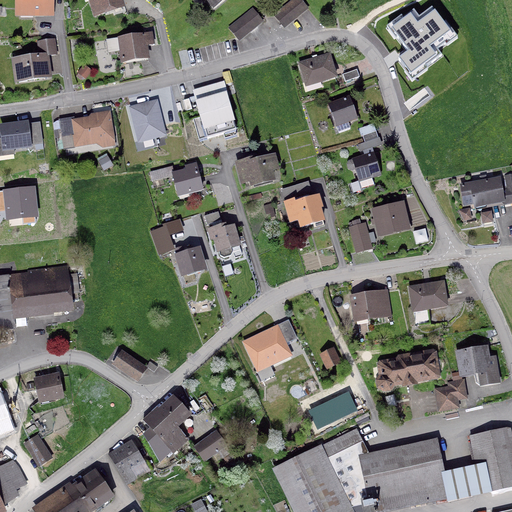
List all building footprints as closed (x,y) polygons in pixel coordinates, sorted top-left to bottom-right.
[(42,4),(51,4),(50,0),(16,0),(16,10),(21,14),(23,12),(42,12),(42,4)] [(108,12),(121,8),(118,0),(93,0),(97,12),(106,9),(106,10),(108,12)] [(205,0),(213,9),(224,0),(205,0)] [(294,0),(275,17),(284,28),(306,9),(297,0),(294,0)] [(418,18),(413,11),(404,18),(401,15),(388,25),(397,36),(399,34),(411,50),(399,60),(413,77),(426,67),(424,64),(439,52),(436,47),(445,40),(446,42),(454,36),(432,8),(418,18)] [(229,29),(238,40),(261,22),(252,11),(229,29)] [(146,57),(145,47),(152,46),(150,31),(143,33),(143,36),(118,39),(121,61),(146,57)] [(26,81),(48,78),(45,57),(55,56),(53,47),(53,41),(38,43),(40,58),(14,61),(16,77),(26,76),(26,81)] [(319,82),(335,78),(328,56),(299,65),(305,83),(318,79),(319,82)] [(77,74),(84,80),(89,74),(81,68),(77,74)] [(356,71),(342,76),(345,83),(358,78),(356,71)] [(222,85),(194,93),(207,138),(235,129),(222,85)] [(335,127),(356,119),(349,99),(327,107),(335,127)] [(163,136),(155,103),(131,110),(139,142),(163,136)] [(112,145),(108,121),(93,123),(83,125),(82,123),(73,124),(72,120),(59,122),(62,137),(74,135),(76,145),(101,141),(102,147),(112,145)] [(26,126),(0,129),(3,152),(29,149),(26,126)] [(364,143),(377,139),(375,132),(362,137),(364,143)] [(380,146),(377,139),(364,143),(366,150),(380,146)] [(370,178),(380,175),(373,155),(351,162),(358,182),(359,182),(361,189),(373,185),(370,178)] [(111,166),(106,157),(99,161),(105,170),(111,166)] [(251,186),(272,181),(270,171),(276,169),(273,158),(246,165),(246,161),(236,164),(241,184),(250,182),(251,186)] [(178,197),(201,191),(195,166),(185,168),(186,172),(173,175),(171,168),(149,174),(151,181),(172,176),(178,197)] [(503,202),(511,200),(511,176),(506,177),(508,191),(501,193),(503,202)] [(474,208),(503,203),(503,202),(501,193),(499,180),(460,187),(464,205),(474,204),(474,208)] [(289,194),(301,191),(299,185),(287,188),(289,194)] [(35,187),(4,190),(7,219),(38,215),(35,187)] [(301,228),(322,222),(318,210),(320,209),(317,198),(294,205),(293,201),(284,204),(290,223),(298,221),(301,228)] [(378,235),(407,228),(401,206),(373,213),(378,235)] [(463,221),(470,220),(468,210),(459,212),(463,221)] [(206,226),(220,222),(217,213),(204,217),(206,226)] [(355,253),(371,249),(364,225),(359,226),(358,221),(353,223),(354,227),(349,229),(355,253)] [(231,250),(238,247),(232,228),(223,231),(222,228),(213,231),(211,231),(209,234),(210,237),(213,239),(214,241),(219,257),(223,259),(230,257),(232,253),(231,250)] [(158,255),(172,250),(166,235),(152,240),(158,255)] [(182,276),(203,269),(197,251),(183,256),(181,249),(175,250),(182,276)] [(28,274),(8,277),(13,317),(71,311),(65,268),(28,273),(28,274)] [(0,329),(14,328),(13,317),(8,277),(0,277),(0,329)] [(446,307),(442,283),(409,289),(412,309),(415,327),(430,325),(427,310),(446,307)] [(368,318),(389,314),(386,292),(351,297),(354,316),(364,315),(365,316),(366,317),(368,318)] [(276,329),(243,344),(255,371),(288,356),(276,329)] [(480,387),(498,384),(491,359),(487,360),(485,349),(457,354),(460,375),(473,372),(475,383),(480,387)] [(393,385),(437,378),(436,371),(433,369),(432,363),(434,360),(433,353),(399,359),(397,362),(378,365),(380,376),(377,381),(378,388),(383,391),(389,390),(393,385)] [(137,380),(144,370),(121,355),(114,365),(137,380)] [(153,373),(156,368),(149,363),(145,368),(153,373)] [(459,383),(457,374),(451,375),(452,384),(449,385),(449,388),(451,400),(455,400),(464,398),(462,382),(459,383)] [(39,403),(62,398),(57,376),(34,381),(39,403)] [(455,400),(451,400),(449,388),(435,391),(439,411),(457,408),(455,400)] [(355,412),(347,395),(328,404),(337,420),(355,412)] [(187,440),(175,427),(188,414),(174,399),(145,425),(172,453),(187,440)] [(0,433),(10,429),(0,401),(0,434),(1,434),(0,433)] [(337,420),(328,404),(310,413),(318,429),(337,420)] [(371,459),(370,456),(359,459),(358,456),(355,446),(361,443),(355,431),(274,470),(294,511),(382,511),(448,498),(436,445),(371,459)] [(488,492),(511,487),(511,476),(502,431),(476,436),(478,446),(469,447),(473,466),(482,464),(488,492)] [(208,468),(229,454),(214,434),(194,448),(208,468)] [(38,467),(45,463),(36,448),(41,444),(36,437),(24,444),(38,467)] [(135,480),(129,470),(143,461),(132,444),(110,458),(120,475),(126,485),(135,480)] [(0,508),(3,507),(15,497),(12,491),(24,485),(11,461),(0,467),(2,471),(0,471),(0,508)] [(87,511),(88,511),(111,496),(96,474),(73,489),(72,487),(35,511),(87,511)]
